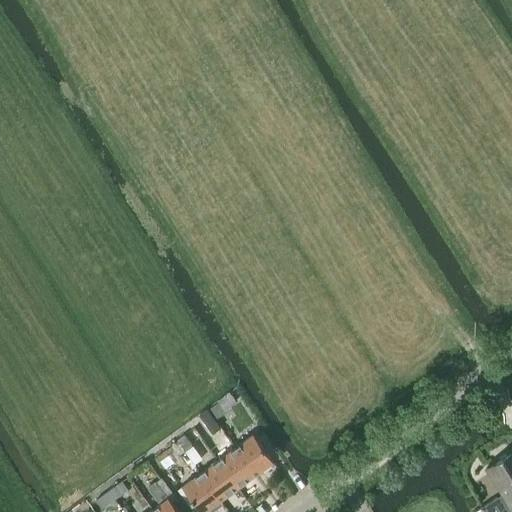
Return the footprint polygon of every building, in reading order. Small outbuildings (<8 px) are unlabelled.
[(224,412),(217,402),(209,408),(216,418),(224,412)] [(220,428),(206,408),(198,414),(212,434),(220,428)] [(184,434),(176,440),(183,450),(191,444),(184,434)] [(252,434),(234,447),(254,474),(271,461),(252,434)] [(176,442),(154,458),(162,469),(185,453),(176,442)] [(234,447),(216,460),(236,487),(254,474),(234,447)] [(511,452),(487,469),(502,494),(474,511),(510,511),(511,511),(511,452)] [(216,460),(199,473),(219,500),(236,487),(216,460)] [(200,511),(202,511),(219,500),(199,473),(181,486),(200,511)] [(120,482),(108,490),(113,497),(125,489),(120,482)] [(159,503),(151,509),(153,511),(178,511),(167,497),(166,497),(155,482),(148,487),(159,503)] [(100,507),(113,497),(108,490),(95,500),(100,507)]
